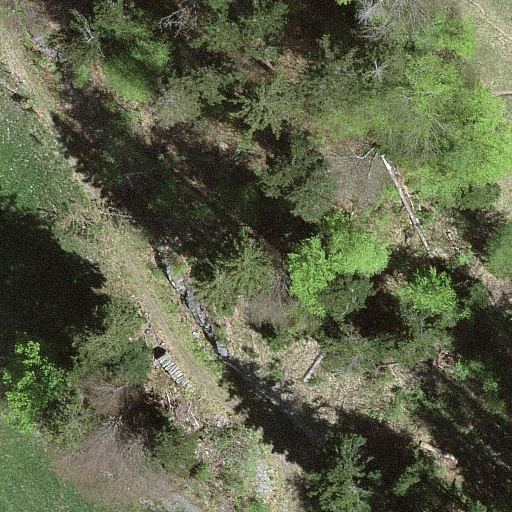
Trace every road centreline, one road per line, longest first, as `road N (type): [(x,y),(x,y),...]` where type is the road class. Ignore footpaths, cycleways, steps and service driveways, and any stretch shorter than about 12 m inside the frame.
road 1 (track): [(0,25),(133,233),(305,444),(292,511)]
road 2 (track): [(175,511),(0,391)]
